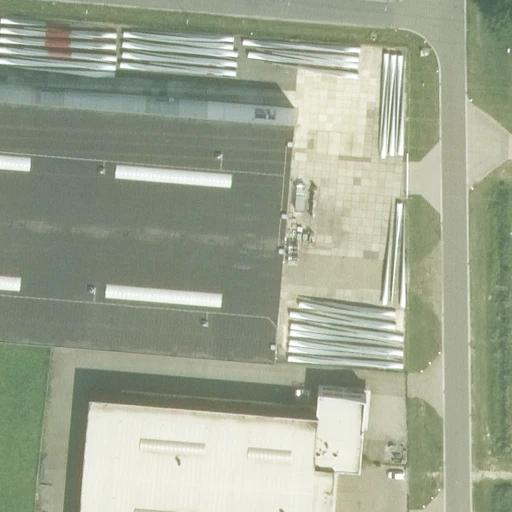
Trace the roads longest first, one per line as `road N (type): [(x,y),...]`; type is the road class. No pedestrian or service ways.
road 1 (unclassified): [(458,511),(454,145)]
road 2 (unclassified): [(452,21),(176,0)]
road 3 (unclassified): [(454,145),(452,21)]
